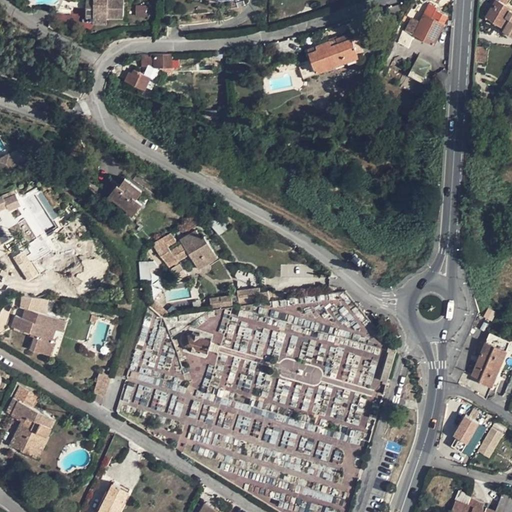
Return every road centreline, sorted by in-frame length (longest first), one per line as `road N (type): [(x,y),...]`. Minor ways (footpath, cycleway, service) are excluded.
road 1 (residential): [(372,298),(312,248),(127,137),(105,119),(95,88),(113,51),(255,38),(385,0)]
road 2 (residential): [(0,351),(263,511)]
road 3 (secondary): [(447,250),(463,0)]
road 4 (secondary): [(403,505),(436,385)]
